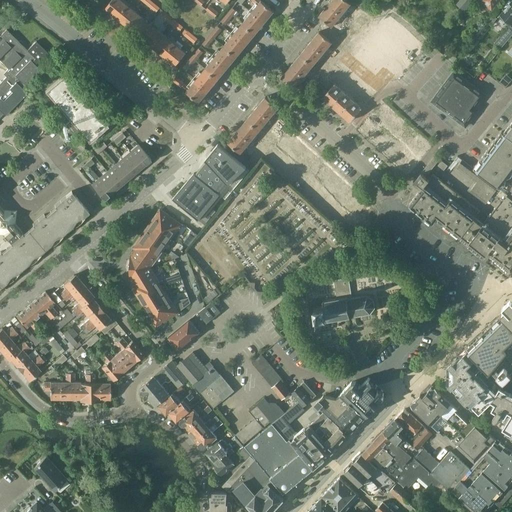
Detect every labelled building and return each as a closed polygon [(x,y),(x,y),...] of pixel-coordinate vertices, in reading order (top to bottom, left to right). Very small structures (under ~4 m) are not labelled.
[(121,0),(111,0),(105,8),(129,27),(139,14),(121,0)] [(257,5),(242,23),(255,34),(274,11),(261,0),(257,5)] [(349,0),(330,0),(319,15),(334,26),(352,2),(349,0)] [(464,11),(473,0),(460,0),(457,4),(464,11)] [(477,0),(477,1),(489,12),(498,0),(477,0)] [(496,40),(494,43),(501,48),(507,40),(511,35),(511,34),(511,27),(510,25),(511,23),(511,22),(511,0),(509,0),(504,7),(506,8),(499,17),(509,25),(496,40)] [(391,6),(343,62),(375,89),(388,74),(383,69),(395,55),(408,66),(421,51),(417,47),(427,36),(391,6)] [(139,14),(129,27),(152,46),(162,33),(139,14)] [(492,24),(497,18),(493,15),(488,21),(492,24)] [(166,20),(163,24),(167,27),(170,23),(174,19),(169,16),(166,20)] [(242,23),(223,46),(236,56),(255,34),(242,23)] [(0,116),(3,114),(4,115),(27,93),(22,88),(25,86),(26,87),(42,72),(35,64),(47,52),(36,41),(27,50),(6,29),(0,35),(0,60),(8,68),(5,72),(8,75),(0,82),(0,116)] [(185,29),(182,33),(188,38),(191,34),(185,29)] [(319,29),(284,73),(298,84),(333,40),(319,29)] [(162,33),(152,46),(175,65),(186,52),(162,33)] [(191,34),(188,38),(194,43),(197,38),(191,34)] [(223,46),(204,68),(217,79),(236,56),(223,46)] [(444,55),(453,62),(457,58),(447,50),(444,55)] [(189,87),(186,91),(199,102),(217,79),(204,68),(189,87)] [(454,72),(431,102),(465,126),(477,110),(474,108),(484,95),(454,72)] [(45,92),(89,143),(108,126),(64,75),(45,92)] [(172,80),(179,86),(182,81),(176,76),(172,80)] [(189,87),(182,81),(179,86),(186,91),(189,87)] [(322,95),(349,121),(363,107),(336,81),(322,95)] [(265,94),(228,141),(242,152),(279,105),(265,94)] [(42,108),(39,111),(49,123),(52,120),(42,108)] [(369,114),(357,128),(409,174),(429,151),(423,145),(415,154),(369,114)] [(511,122),(503,133),(511,139),(511,122)] [(291,130),(278,144),(305,170),(318,155),(291,130)] [(511,139),(503,133),(501,131),(501,132),(474,167),(473,168),(502,189),(510,196),(508,197),(511,200),(511,139)] [(81,152),(85,149),(77,139),(73,143),(81,152)] [(103,142),(99,145),(106,152),(109,149),(103,142)] [(97,153),(103,149),(99,145),(94,149),(97,153)] [(138,145),(130,152),(142,166),(150,159),(138,145)] [(130,152),(122,158),(136,174),(138,172),(138,170),(142,166),(130,152)] [(474,168),(462,159),(458,165),(478,181),(469,191),(486,203),(493,194),(500,201),(482,224),(475,218),(480,211),(433,174),(429,179),(426,177),(439,159),(435,155),(413,183),(420,189),(409,204),(433,223),(436,219),(459,237),(484,256),(488,252),(511,270),(511,268),(511,200),(508,197),(510,196),(502,189),(473,168),(474,168)] [(122,158),(115,165),(127,179),(131,175),(133,176),(136,174),(122,158)] [(448,165),(442,161),(438,165),(444,170),(448,165)] [(312,177),(355,214),(359,210),(362,213),(371,202),(325,163),(312,177)] [(115,165),(107,171),(120,187),(122,185),(122,183),(127,179),(115,165)] [(93,181),(98,176),(90,167),(85,172),(93,181)] [(99,178),(111,193),(116,189),(118,189),(120,187),(107,171),(99,178)] [(163,279),(158,282),(151,270),(151,264),(180,225),(173,219),(179,210),(184,214),(207,186),(192,174),(162,212),(160,210),(133,247),(136,249),(131,256),(130,256),(129,277),(130,277),(134,284),(131,286),(156,325),(177,312),(164,291),(168,288),(163,279)] [(103,199),(111,193),(99,178),(91,185),(103,199)] [(0,286),(5,282),(5,280),(15,271),(17,271),(17,272),(27,263),(27,261),(37,253),(39,253),(49,245),(49,244),(49,242),(59,234),(61,234),(61,235),(71,226),(71,224),(81,215),(83,216),(88,211),(71,191),(54,205),(55,207),(45,216),(43,214),(32,224),(33,225),(23,234),(21,233),(21,234),(12,224),(13,219),(15,219),(15,211),(4,210),(4,201),(0,195),(0,286)] [(59,297),(60,298),(81,281),(76,275),(73,275),(63,284),(66,288),(60,293),(61,295),(59,297)] [(335,279),(338,298),(323,300),(324,305),(316,306),(316,304),(314,305),(315,306),(313,307),(313,309),(315,309),(316,315),(314,315),(314,317),(316,317),(316,319),(318,319),(318,317),(325,316),(326,321),(350,317),(350,316),(370,313),(375,306),(374,299),(368,294),(352,297),(349,277),(335,279)] [(73,295),(75,298),(87,288),(81,281),(60,298),(62,301),(64,299),(66,301),(73,295)] [(470,300),(475,293),(457,281),(452,289),(470,300)] [(71,311),(73,313),(92,297),(94,296),(87,288),(75,298),(79,302),(72,308),(73,309),(71,311)] [(203,299),(207,303),(218,294),(214,289),(203,299)] [(45,291),(38,297),(55,317),(57,316),(55,314),(57,312),(51,306),(55,303),(45,291)] [(50,294),(57,301),(60,298),(54,291),(50,294)] [(38,297),(31,303),(41,315),(44,312),(50,318),(52,317),(53,319),(55,317),(38,297)] [(83,311),(86,314),(97,304),(92,297),(73,313),(72,314),(74,316),(75,315),(77,316),(83,311)] [(60,298),(57,301),(62,307),(65,304),(60,298)] [(220,312),(215,306),(211,302),(198,313),(206,323),(220,312)] [(511,302),(500,314),(511,325),(511,373),(510,375),(511,376),(511,302)] [(31,303),(23,310),(41,330),(43,328),(41,326),(43,325),(37,318),(41,315),(31,303)] [(80,326),(82,329),(104,311),(97,304),(86,314),(89,318),(80,326)] [(41,330),(23,310),(16,316),(26,328),(30,324),(36,331),(37,329),(39,331),(41,330)] [(104,311),(82,329),(86,333),(96,325),(98,329),(110,319),(104,311)] [(66,316),(64,317),(68,321),(73,317),(70,313),(66,316)] [(511,347),(510,347),(511,344),(511,325),(500,314),(466,347),(465,348),(467,350),(501,385),(502,384),(508,378),(509,376),(511,373),(511,347)] [(15,317),(11,320),(17,328),(21,324),(15,317)] [(62,326),(68,321),(64,317),(59,322),(62,326)] [(111,327),(116,323),(117,322),(113,319),(106,326),(109,329),(111,327)] [(169,336),(170,338),(168,340),(173,346),(175,344),(179,348),(199,332),(189,320),(169,336)] [(435,337),(446,328),(440,321),(430,330),(435,337)] [(21,324),(17,328),(21,333),(25,329),(21,324)] [(0,341),(16,328),(15,326),(13,328),(12,326),(5,332),(2,328),(0,329),(0,341)] [(0,341),(0,350),(2,353),(14,343),(11,339),(18,333),(16,332),(18,330),(16,328),(0,341)] [(63,334),(68,340),(72,337),(67,330),(63,334)] [(41,341),(46,336),(43,332),(37,337),(41,341)] [(27,337),(32,341),(36,338),(32,333),(27,337)] [(50,333),(40,341),(43,345),(52,336),(50,333)] [(72,337),(68,340),(73,346),(77,343),(75,340),(79,337),(77,334),(73,338),(72,337)] [(36,338),(32,341),(35,346),(41,341),(37,337),(36,338)] [(119,337),(117,338),(136,360),(143,354),(132,340),(128,344),(122,337),(120,339),(119,337)] [(403,364),(427,342),(423,337),(398,359),(403,364)] [(121,350),(116,354),(128,367),(136,360),(117,338),(115,340),(116,342),(115,343),(121,350)] [(9,360),(10,359),(29,343),(27,341),(25,342),(24,341),(17,346),(14,343),(2,353),(9,360)] [(10,359),(16,365),(34,350),(30,345),(32,343),(31,341),(29,343),(10,359)] [(16,365),(22,373),(42,355),(41,354),(39,356),(34,350),(16,365)] [(103,350),(102,351),(121,373),(128,367),(116,354),(113,357),(107,350),(105,352),(103,350)] [(501,385),(467,350),(450,366),(450,382),(460,392),(458,395),(466,403),(468,401),(479,412),(486,406),(495,408),(493,411),(492,412),(491,413),(490,415),(490,417),(490,418),(490,420),(491,421),(493,422),(494,423),(496,423),(497,423),(498,422),(500,420),(505,423),(502,428),(511,434),(511,433),(511,393),(501,386),(501,385)] [(101,367),(108,374),(113,380),(121,373),(102,351),(100,353),(102,355),(100,356),(106,363),(101,367)] [(172,360),(162,369),(165,372),(178,387),(188,378),(213,408),(222,400),(234,391),(213,366),(214,366),(210,362),(204,366),(192,352),(176,365),(172,360)] [(282,379),(261,354),(252,362),(272,387),(281,399),(290,392),(280,380),(282,379)] [(42,355),(22,373),(28,380),(40,370),(37,366),(44,361),(42,359),(45,358),(42,355)] [(45,369),(49,373),(54,369),(51,365),(45,369)] [(140,387),(148,396),(161,385),(156,379),(165,372),(162,369),(162,368),(140,387)] [(80,400),(90,400),(90,369),(85,369),(85,382),(80,382),(80,398),(80,400)] [(90,369),(90,400),(100,400),(100,399),(100,382),(94,382),(94,374),(92,374),(92,371),(90,371),(90,369)] [(60,398),(70,398),(70,370),(67,370),(67,373),(65,373),(65,381),(60,381),(60,398)] [(80,398),(80,382),(80,381),(74,381),(74,373),(72,373),(72,370),(70,370),(70,398),(80,398)] [(105,382),(100,382),(100,399),(110,399),(110,382),(113,380),(108,374),(106,375),(105,373),(102,375),(105,379),(105,382)] [(350,401),(366,416),(384,397),(384,392),(369,377),(361,385),(357,381),(352,382),(340,394),(349,402),(350,401)] [(50,398),(60,398),(60,381),(44,381),(44,390),(50,390),(50,398)] [(299,385),(291,392),(303,406),(311,398),(316,394),(304,381),(299,385)] [(157,406),(159,404),(170,395),(161,385),(148,396),(157,406)] [(455,446),(475,463),(496,441),(495,440),(496,439),(490,433),(482,430),(470,418),(462,415),(456,410),(457,408),(439,391),(440,391),(435,386),(434,388),(431,386),(413,406),(413,405),(412,406),(420,413),(432,424),(444,435),(446,433),(458,443),(455,446)] [(167,414),(169,412),(180,401),(173,392),(170,395),(159,404),(162,408),(162,409),(162,411),(165,413),(166,413),(167,414)] [(328,415),(349,434),(352,430),(366,416),(350,401),(349,402),(340,394),(338,396),(336,397),(323,394),(315,403),(324,411),(325,412),(328,415)] [(234,434),(235,436),(239,440),(243,445),(271,421),(273,423),(285,412),(278,404),(278,405),(276,402),(270,402),(269,403),(264,397),(249,410),(255,417),(234,434)] [(180,401),(169,412),(173,416),(172,416),(173,418),(176,420),(176,419),(177,420),(191,408),(183,399),(180,401)] [(209,406),(203,411),(206,415),(212,410),(209,406)] [(183,425),(187,430),(201,418),(193,409),(181,420),(180,423),(182,425),(183,425)] [(410,412),(406,409),(404,409),(396,417),(404,424),(406,426),(400,433),(418,449),(421,445),(432,433),(422,424),(410,412)] [(313,467),(314,467),(320,462),(327,456),(333,450),(334,449),(326,441),(326,440),(323,437),(316,429),(320,425),(328,415),(325,412),(324,411),(311,424),(292,441),(291,441),(313,468),(313,467)] [(214,424),(219,419),(216,415),(210,420),(214,424)] [(349,434),(328,415),(320,425),(325,431),(322,434),(323,437),(326,440),(326,441),(334,449),(334,450),(349,434)] [(384,429),(430,472),(439,462),(421,445),(418,449),(400,433),(398,431),(404,424),(396,417),(384,429)] [(214,424),(210,420),(210,419),(205,423),(201,418),(187,430),(195,439),(214,424)] [(273,423),(280,432),(286,427),(278,418),(273,423)] [(214,424),(195,439),(200,444),(199,445),(201,448),(205,448),(217,437),(212,431),(223,423),(220,419),(219,419),(214,424)] [(313,468),(291,441),(289,439),(287,441),(280,432),(273,423),(272,423),(258,435),(245,446),(252,455),(282,491),(284,493),(297,481),(313,468)] [(436,486),(440,481),(430,472),(384,429),(374,439),(386,451),(388,449),(403,463),(402,465),(416,478),(418,476),(428,485),(432,481),(436,486)] [(208,454),(213,460),(214,462),(226,453),(233,447),(229,443),(227,445),(222,438),(208,451),(208,454)] [(409,486),(416,478),(402,465),(403,463),(388,449),(386,451),(374,439),(363,451),(403,487),(406,484),(409,486)] [(470,468),(451,490),(475,511),(487,511),(495,503),(500,507),(511,493),(511,453),(511,449),(505,444),(500,441),(499,443),(496,441),(475,463),(470,468)] [(251,455),(252,455),(245,446),(244,446),(238,452),(242,456),(246,460),(223,485),(227,489),(255,459),(251,455)] [(438,455),(442,458),(449,450),(445,446),(438,455)] [(440,481),(451,490),(470,468),(450,450),(439,462),(430,472),(440,481)] [(421,503),(403,487),(363,451),(353,461),(381,488),(385,492),(388,489),(390,490),(389,491),(413,511),(421,503)] [(214,462),(213,460),(211,462),(215,467),(215,470),(218,473),(221,473),(234,462),(226,453),(214,462)] [(33,467),(54,491),(67,479),(46,456),(33,467)] [(282,491),(255,459),(232,485),(255,511),(271,511),(272,511),(284,499),(279,494),(282,491)] [(381,489),(381,488),(353,461),(344,471),(360,486),(369,494),(375,494),(380,488),(381,489)] [(358,493),(340,476),(323,495),(339,510),(349,499),(352,502),(358,496),(358,493)] [(211,495),(211,502),(227,502),(227,491),(213,491),(213,495),(211,495)] [(306,511),(340,511),(322,495),(306,511)] [(55,498),(48,504),(55,511),(60,511),(64,508),(55,498)] [(227,502),(211,502),(211,510),(213,510),(213,511),(226,511),(226,510),(232,510),(239,504),(236,500),(233,502),(227,502)] [(55,511),(48,504),(43,509),(36,501),(30,507),(30,506),(30,507),(26,511),(25,511),(24,511),(55,511)] [(395,511),(394,511),(383,501),(375,509),(378,511),(395,511)]
